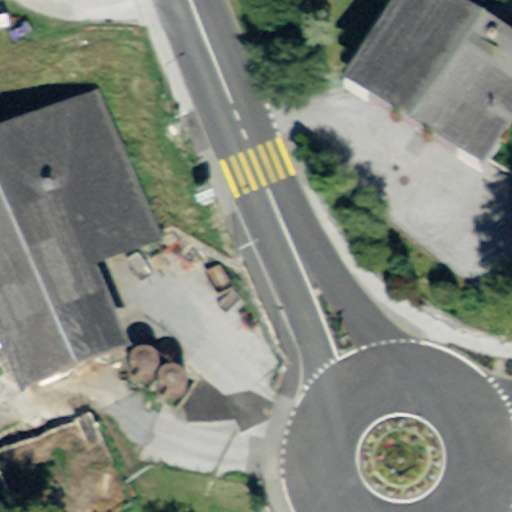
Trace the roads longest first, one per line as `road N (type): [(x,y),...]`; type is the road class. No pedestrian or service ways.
road 1 (tertiary): [(413,383),(349,312),(293,216),(243,99),(213,75)]
road 2 (tertiary): [(213,75),(229,147),(312,352),(329,425)]
road 3 (unknown): [(243,99),(385,152),(489,226)]
road 4 (track): [(63,0),(192,15)]
